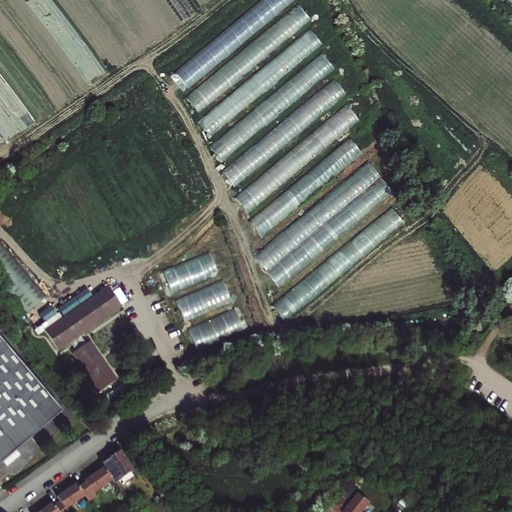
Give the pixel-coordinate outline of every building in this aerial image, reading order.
[(181,92),(283,12),(273,0),(263,0),(167,75),(181,92)] [(299,6),(184,96),(197,112),(311,22),(299,6)] [(311,31),(195,119),(208,136),(324,48),(311,31)] [(322,54),(208,145),(220,161),(335,70),(322,54)] [(335,82),(219,170),(231,186),(347,97),(335,82)] [(233,198),(246,213),(359,120),(346,105),(233,198)] [(351,139),(247,220),(259,236),(363,155),(351,139)] [(369,164),(252,254),(275,284),(393,195),(369,164)] [(393,207),(270,304),(282,320),(406,223),(393,207)] [(0,242),(0,285),(25,315),(46,297),(0,242)] [(162,270),(170,292),(218,275),(210,254),(162,270)] [(183,322),(230,302),(221,281),(174,301),(183,322)] [(59,350),(67,345),(85,332),(123,307),(109,286),(45,330),(59,350)] [(236,311),(187,326),(193,348),(242,333),(236,311)] [(117,379),(85,332),(67,345),(99,391),(117,379)] [(0,464),(61,411),(0,341),(0,464)] [(118,454),(133,473),(135,471),(122,451),(118,454)] [(116,484),(133,473),(118,454),(109,460),(113,465),(106,470),(114,481),(116,484)] [(87,496),(90,501),(96,497),(94,494),(114,481),(106,470),(105,468),(85,481),(86,483),(80,487),(87,496)] [(59,511),(68,511),(67,509),(87,496),(80,487),(78,483),(58,496),(61,500),(54,505),(59,511)] [(339,505),(347,511),(363,511),(373,501),(361,491),(363,489),(356,483),(346,491),(333,503),(337,506),(339,505)] [(59,511),(54,505),(53,503),(38,511),(59,511)]
